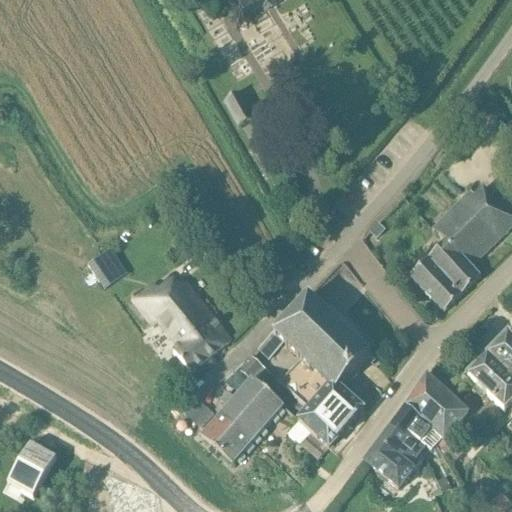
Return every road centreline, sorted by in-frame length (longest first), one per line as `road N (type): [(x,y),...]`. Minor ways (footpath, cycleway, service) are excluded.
road 1 (unclassified): [(341,249),(511,37)]
road 2 (unclassified): [(0,373),(87,424),(193,511)]
road 3 (unclassified): [(193,389),(270,330),(341,249)]
road 4 (unclassified): [(309,511),(435,350)]
road 5 (track): [(441,131),(393,78),(347,2)]
road 6 (unclassified): [(435,350),(341,249)]
